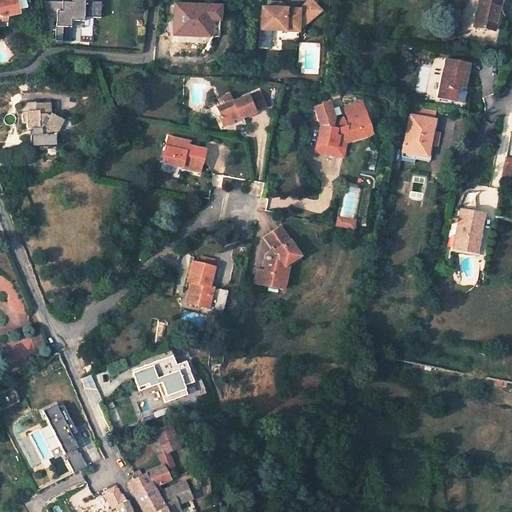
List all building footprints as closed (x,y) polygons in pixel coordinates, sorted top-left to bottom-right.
[(27,0),(0,0),(0,18),(30,12),(27,0)] [(72,0),(49,0),(48,0),(48,14),(56,14),(56,26),(77,26),(77,35),(92,35),(92,17),(101,17),(101,1),(86,0),(72,0)] [(302,0),(303,5),(261,4),(261,30),(302,31),(302,18),(318,18),(318,0),(302,0)] [(503,0),(502,0),(478,0),(473,28),(497,32),(503,0)] [(219,8),(178,6),(178,20),(174,20),(173,34),(207,36),(208,20),(218,20),(219,8)] [(446,59),(437,99),(453,102),(456,87),(463,89),(469,64),(446,59)] [(260,91),(249,96),(256,112),(267,108),(260,91)] [(218,117),(222,126),(233,122),(232,120),(239,117),(240,119),(256,112),(249,96),(233,102),(232,101),(216,108),(219,116),(218,117)] [(31,147),(40,146),(40,150),(49,149),(49,146),(57,146),(57,134),(63,119),(50,114),(50,103),(34,104),(34,102),(20,103),(21,122),(27,122),(27,129),(30,129),(31,147)] [(327,102),(320,105),(322,111),(327,108),(328,109),(329,108),(327,102)] [(319,126),(314,151),(330,154),(331,148),(343,151),(346,139),(353,140),(360,138),(358,132),(370,128),(363,103),(345,108),(348,121),(344,122),(343,119),(336,121),(332,120),(328,109),(327,108),(322,111),(320,105),(312,108),(319,126)] [(408,121),(403,151),(426,155),(428,143),(431,144),(437,145),(439,131),(431,129),(435,111),(399,106),(396,119),(408,121)] [(370,128),(358,132),(360,138),(372,135),(370,128)] [(180,141),(166,138),(160,163),(179,167),(180,163),(198,167),(202,150),(184,146),(179,145),(180,141)] [(426,155),(403,151),(402,156),(429,160),(431,144),(428,143),(426,155)] [(343,151),(331,148),(330,154),(342,157),(343,151)] [(511,157),(506,156),(503,175),(510,176),(511,167),(511,157)] [(180,163),(179,167),(178,170),(197,173),(198,167),(180,163)] [(459,210),(452,251),(470,254),(474,233),(479,233),(482,215),(459,210)] [(338,214),(335,225),(353,230),(356,219),(338,214)] [(262,271),(259,285),(275,289),(276,284),(279,283),(284,266),(298,256),(277,226),(262,238),(272,251),(265,256),(262,271)] [(479,233),(474,233),(470,254),(475,255),(479,233)] [(198,256),(197,262),(211,266),(212,260),(198,256)] [(211,266),(197,262),(190,261),(185,281),(188,282),(183,302),(201,307),(204,296),(209,297),(206,308),(205,312),(220,316),(225,290),(206,286),(211,266)] [(276,284),(275,289),(282,290),(287,270),(284,266),(279,283),(276,284)] [(253,284),(259,285),(262,271),(256,270),(253,284)] [(158,386),(164,401),(184,393),(181,384),(190,381),(183,361),(171,366),(169,358),(132,372),(138,387),(160,379),(163,385),(158,386)] [(82,366),(84,372),(90,369),(87,363),(82,366)] [(190,381),(181,384),(184,393),(194,390),(190,381)] [(54,405),(41,412),(63,455),(64,454),(67,460),(65,460),(72,473),(85,467),(79,454),(77,454),(74,449),(76,449),(67,432),(71,430),(69,425),(71,424),(62,406),(56,409),(54,405)] [(131,478),(132,480),(126,483),(141,511),(165,511),(164,510),(176,505),(169,489),(155,494),(152,486),(172,478),(177,476),(197,469),(190,443),(178,447),(171,426),(155,432),(160,447),(152,449),(159,467),(146,472),(141,474),(139,469),(132,473),(133,474),(131,478)] [(198,478),(192,480),(193,488),(200,487),(198,478)] [(103,491),(107,499),(118,494),(120,494),(114,486),(103,491)] [(111,508),(115,506),(117,511),(131,511),(123,495),(120,494),(118,494),(107,499),(111,508)]
